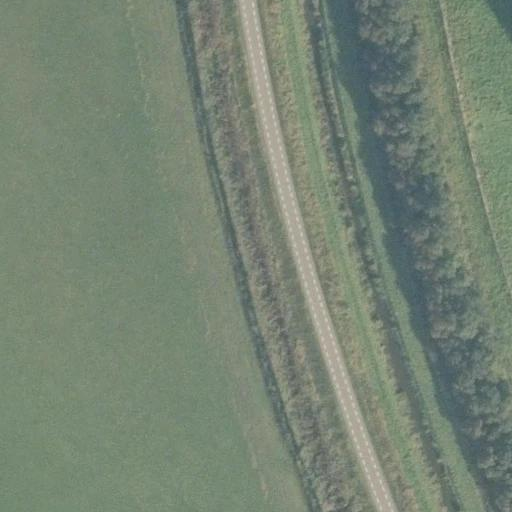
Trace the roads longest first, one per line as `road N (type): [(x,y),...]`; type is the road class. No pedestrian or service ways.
road 1 (unclassified): [(382,511),(273,137),(244,0)]
road 2 (track): [(346,0),(387,245),(475,511)]
